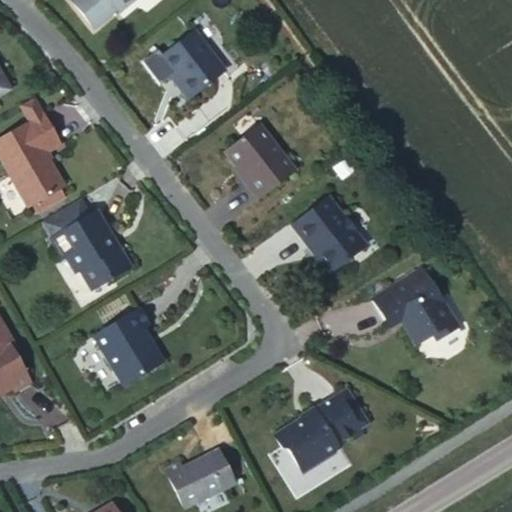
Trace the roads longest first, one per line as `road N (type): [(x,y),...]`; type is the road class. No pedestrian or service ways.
road 1 (residential): [(15,0),(124,125),(278,335),(264,358),(115,451),(0,474)]
road 2 (secondary): [(511,448),(409,511)]
